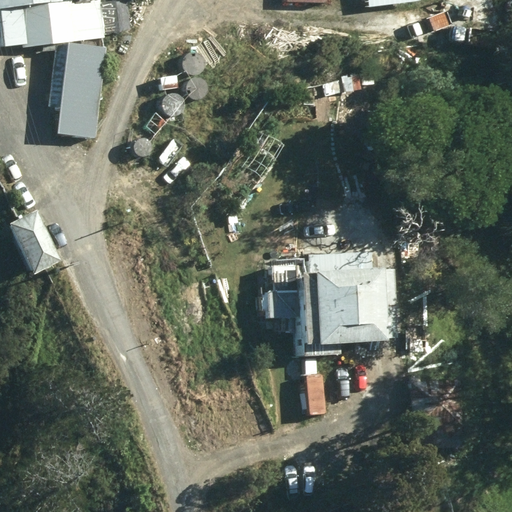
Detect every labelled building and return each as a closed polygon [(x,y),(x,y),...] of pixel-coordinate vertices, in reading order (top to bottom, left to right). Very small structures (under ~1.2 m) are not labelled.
[(0,0),(0,45),(14,44),(15,48),(97,38),(97,34),(111,32),(107,0),(0,0)] [(47,134),(88,138),(98,49),(57,44),(47,134)] [(154,78),(155,88),(170,88),(170,77),(154,78)] [(0,223),(0,228),(22,275),(53,261),(29,210),(0,223)] [(295,347),(295,357),(330,356),(330,345),(369,343),(369,340),(381,340),(377,271),(364,271),(363,248),(300,251),(301,274),(287,275),(288,290),(260,291),(261,318),(289,318),(290,347),(295,347)] [(403,382),(405,450),(452,449),(450,380),(403,382)]
